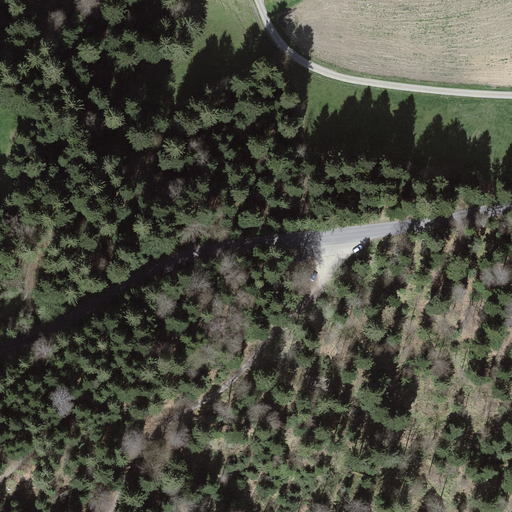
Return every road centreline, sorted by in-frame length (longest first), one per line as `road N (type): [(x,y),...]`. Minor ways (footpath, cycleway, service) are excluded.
road 1 (unclassified): [(511,204),(411,225),(216,245),(167,261),(0,347)]
road 2 (track): [(0,471),(118,365),(204,324),(289,262),(327,249)]
road 3 (track): [(327,249),(307,302),(229,386),(159,424),(108,511)]
road 4 (track): [(511,97),(304,66),(266,30),(254,0)]
